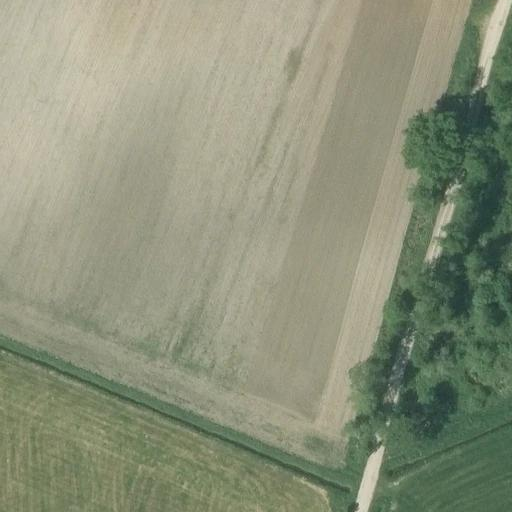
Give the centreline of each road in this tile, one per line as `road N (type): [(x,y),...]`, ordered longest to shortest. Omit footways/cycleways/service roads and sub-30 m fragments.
road 1 (track): [(506,0),(358,511)]
road 2 (track): [(511,408),(370,470)]
